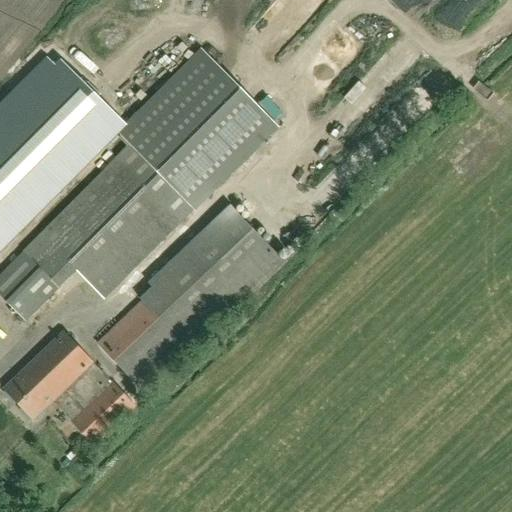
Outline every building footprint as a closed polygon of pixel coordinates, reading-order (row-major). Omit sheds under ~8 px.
[(347,38),(321,61),(331,72),(357,49),(347,38)] [(120,136),(134,151),(0,279),(0,296),(26,323),(60,290),(78,273),(106,302),(281,134),(205,54),(120,136)] [(93,88),(117,104),(138,73),(114,56),(93,88)] [(0,244),(113,131),(45,63),(0,108),(0,244)] [(298,82),(277,98),(291,116),(312,99),(298,82)] [(365,106),(373,114),(389,97),(381,90),(365,106)] [(233,209),(165,278),(98,344),(149,395),(284,261),(233,209)] [(95,446),(136,407),(64,332),(4,389),(34,420),(54,401),(72,420),(71,421),(95,446)]
